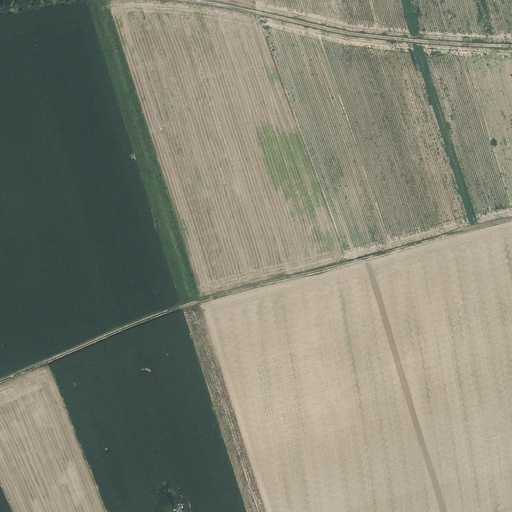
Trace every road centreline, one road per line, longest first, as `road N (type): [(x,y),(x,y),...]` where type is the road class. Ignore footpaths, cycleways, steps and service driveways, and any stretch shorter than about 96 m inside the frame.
road 1 (track): [(0,381),(195,299),(511,218)]
road 2 (track): [(511,46),(374,36),(207,0)]
